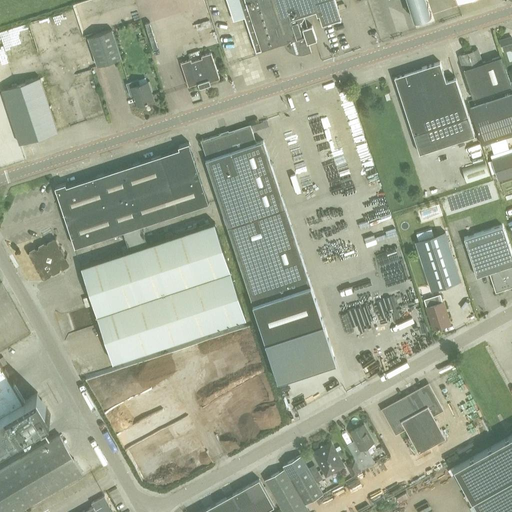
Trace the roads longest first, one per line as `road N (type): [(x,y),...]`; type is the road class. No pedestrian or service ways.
road 1 (secondary): [(0,178),(511,12)]
road 2 (unclassified): [(155,511),(511,314)]
road 3 (unknown): [(266,91),(302,262),(351,389)]
road 4 (unclassified): [(144,511),(0,254)]
